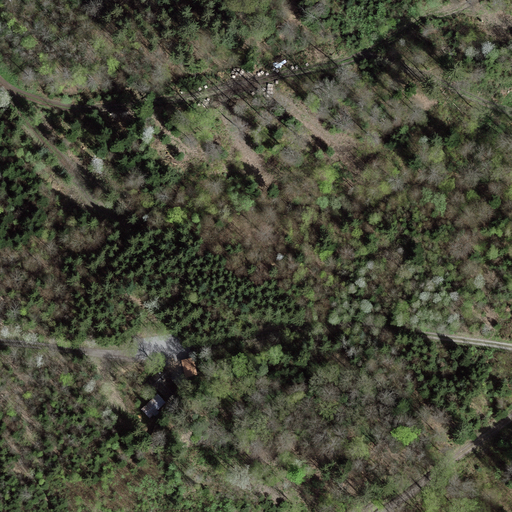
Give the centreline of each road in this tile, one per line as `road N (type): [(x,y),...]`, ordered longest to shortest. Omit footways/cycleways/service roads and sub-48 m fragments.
road 1 (track): [(0,344),(125,354),(343,322),(511,347)]
road 2 (track): [(4,87),(67,107),(146,108),(364,54)]
road 3 (track): [(511,416),(384,511)]
road 4 (track): [(84,191),(4,87)]
